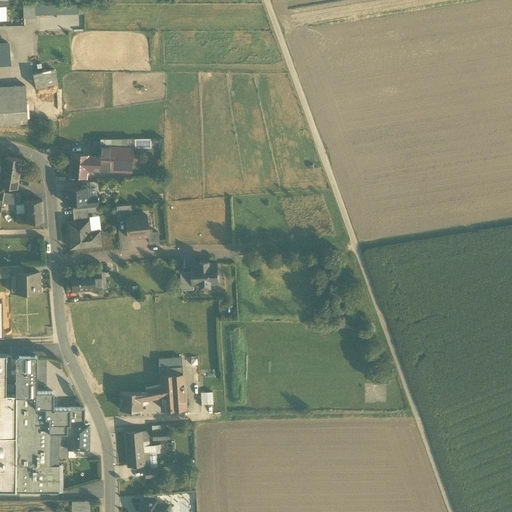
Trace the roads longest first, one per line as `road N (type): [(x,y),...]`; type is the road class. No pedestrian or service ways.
road 1 (track): [(266,0),(452,511)]
road 2 (residential): [(0,147),(35,157),(48,177),(66,352),(103,424)]
road 3 (track): [(355,249),(177,250),(55,261)]
